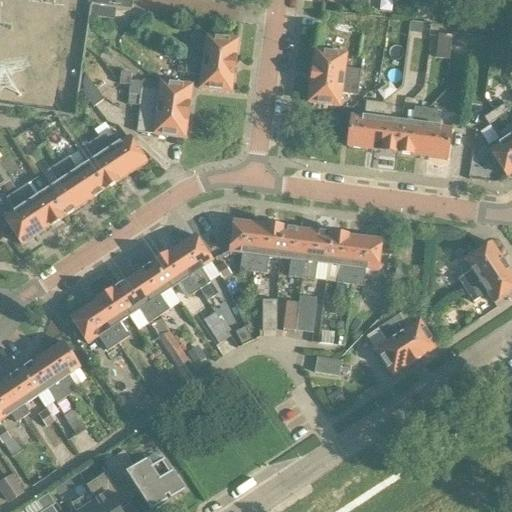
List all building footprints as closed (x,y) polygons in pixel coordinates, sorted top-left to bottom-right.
[(130,13),(131,0),(91,0),(90,7),(117,11),(130,13)] [(439,0),(411,0),(411,5),(438,8),(439,0)] [(115,21),(117,11),(90,7),(89,17),(91,17),(115,21)] [(411,24),(410,34),(422,35),(423,25),(411,24)] [(455,36),(453,48),(467,50),(469,38),(455,36)] [(452,38),(440,37),(437,59),(449,61),(452,38)] [(187,62),(234,68),(238,42),(207,38),(205,52),(189,50),(187,62)] [(315,52),(311,78),(359,85),(360,78),(361,72),(344,70),(346,56),(335,55),(316,52),(315,52)] [(234,68),(187,62),(185,74),(202,76),(200,88),(200,91),(231,94),(234,68)] [(140,108),(188,114),(192,88),(161,84),(160,92),(142,90),(143,84),(131,82),(132,74),(122,73),(120,86),(131,87),(129,96),(141,98),(140,108)] [(94,109),(105,101),(85,76),(83,87),(85,89),(81,93),(94,109)] [(358,97),(359,85),(311,78),(308,105),(339,109),(341,95),(358,97)] [(129,96),(128,106),(140,108),(141,98),(129,96)] [(372,152),(379,104),(366,103),(364,119),(351,118),(347,149),(372,152)] [(397,155),(402,122),(391,121),(392,106),(379,104),(372,152),(397,155)] [(494,112),(499,119),(510,112),(505,105),(494,112)] [(185,140),(188,114),(140,108),(137,134),(185,140)] [(422,159),(429,110),(415,109),(413,124),(402,122),(397,155),(422,159)] [(429,110),(422,159),(447,162),(452,129),(439,127),(441,112),(429,110)] [(489,126),(499,119),(494,112),(484,119),(489,126)] [(507,179),(511,175),(511,139),(506,130),(499,135),(504,143),(490,152),(507,179)] [(110,132),(100,138),(126,179),(147,165),(129,138),(118,145),(110,132)] [(105,192),(126,179),(100,138),(88,146),(96,159),(87,165),(105,192)] [(105,192),(87,165),(77,172),(69,159),(58,166),(84,206),(105,192)] [(63,220),(84,206),(58,166),(48,172),(56,185),(46,192),(63,220)] [(0,167),(0,189),(1,189),(8,199),(17,193),(10,183),(4,173),(0,167)] [(63,220),(46,192),(36,198),(28,186),(16,193),(43,233),(63,220)] [(22,247),(43,233),(16,193),(6,200),(15,214),(5,221),(22,247)] [(252,273),(258,226),(234,223),(229,255),(242,256),(240,272),(252,273)] [(279,261),(283,229),(258,226),(252,273),(266,275),(268,260),(279,261)] [(302,279),(308,233),(283,229),(279,261),(291,263),(289,278),(302,279)] [(308,233),(302,279),(315,281),(315,280),(317,266),(328,267),(332,236),(308,233)] [(351,286),(357,239),(332,236),(328,267),(339,268),(337,284),(351,286)] [(174,251),(201,291),(211,284),(202,271),(213,264),(195,237),(174,251)] [(357,239),(351,286),(364,288),(366,272),(378,274),(382,242),(357,239)] [(465,293),(506,266),(491,245),(465,262),(472,273),(458,282),(465,293)] [(190,298),(201,291),(174,251),(153,265),(171,292),(182,285),(190,298)] [(232,277),(224,263),(215,268),(223,282),(232,277)] [(161,298),(171,292),(153,265),(133,279),(159,319),(170,311),(161,298)] [(511,275),(506,266),(465,293),(473,304),(487,295),(494,305),(511,293),(511,275)] [(405,298),(408,271),(396,270),(393,297),(405,298)] [(150,325),(159,319),(133,279),(112,292),(130,319),(141,312),(150,325)] [(120,325),(130,319),(112,292),(91,306),(117,346),(129,338),(120,325)] [(299,304),(295,333),(312,335),(317,300),(300,298),(299,304)] [(263,302),(262,313),(262,332),(277,333),(277,302),(263,302)] [(295,333),(299,304),(287,302),(283,332),(295,333)] [(109,352),(117,346),(91,306),(70,320),(88,347),(100,339),(109,352)] [(389,324),(415,364),(437,349),(411,309),(389,324)] [(230,339),(220,322),(215,315),(204,322),(219,346),(230,339)] [(378,331),(389,324),(384,317),(374,326),(378,331)] [(188,363),(177,346),(159,321),(150,328),(178,369),(188,363)] [(393,378),(415,364),(389,324),(378,331),(367,338),(375,350),(375,351),(393,378)] [(244,329),(235,333),(241,346),(251,341),(244,329)] [(322,333),(320,345),(333,346),(335,335),(322,333)] [(42,358),(68,398),(79,390),(77,387),(71,377),(79,372),(80,371),(63,344),(42,358)] [(197,347),(187,354),(196,367),(206,360),(197,347)] [(57,405),(68,398),(42,358),(21,372),(38,399),(48,392),(57,405)] [(338,378),(341,363),(317,359),(314,375),(338,378)] [(21,372),(0,385),(0,386),(22,420),(24,419),(29,415),(25,408),(38,399),(21,372)] [(17,424),(22,420),(0,386),(0,423),(11,416),(17,424)] [(327,398),(333,409),(345,402),(338,391),(327,398)] [(45,412),(39,416),(47,428),(53,424),(45,412)] [(87,431),(75,414),(74,412),(64,418),(76,438),(87,431)] [(3,428),(0,430),(0,442),(2,445),(11,440),(3,428)] [(108,464),(114,460),(110,453),(103,458),(108,464)] [(109,473),(130,504),(131,503),(130,501),(139,495),(148,509),(150,511),(154,511),(160,508),(185,492),(164,461),(151,469),(146,462),(135,469),(124,453),(114,460),(108,464),(106,465),(110,472),(109,473)] [(119,511),(130,504),(109,473),(87,487),(96,502),(81,511),(119,511)] [(11,478),(0,485),(0,489),(10,504),(22,495),(11,478)] [(56,511),(53,507),(55,506),(48,495),(36,503),(41,511),(39,511),(56,511)]
